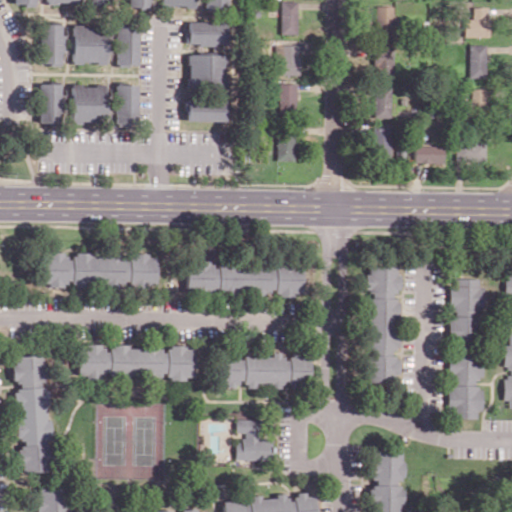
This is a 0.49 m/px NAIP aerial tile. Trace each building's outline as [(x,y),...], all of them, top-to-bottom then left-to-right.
[(203,0),(203,10),(225,10),(225,0),(203,0)] [(296,33),(295,1),(279,1),(279,33),(296,33)] [(391,35),(391,6),(375,5),(374,35),(391,35)] [(487,37),(487,7),(471,7),(471,18),(463,18),(462,36),(487,37)] [(185,44),(225,45),(226,22),(186,21),(185,44)] [(61,24),(39,23),(38,64),(60,64),(61,24)] [(70,62),(105,63),(106,26),(71,25),(70,62)] [(137,26),(115,25),(114,65),(136,65),(137,26)] [(273,44),(272,74),(297,75),(298,45),(273,44)] [(485,44),(467,44),(467,77),(484,77),(485,44)] [(391,48),(372,49),(372,78),(392,77),(391,48)] [(221,53),(186,54),(186,87),(222,87),(221,53)] [(59,83),(37,83),(37,122),(59,123),(59,83)] [(294,83),(277,83),(277,111),(295,111),(294,83)] [(70,123),(105,122),(104,84),(69,84),(70,123)] [(113,125),(136,125),(136,84),(114,84),(113,125)] [(391,116),(389,87),(372,88),(372,117),(391,116)] [(469,100),(464,99),(464,114),(484,114),(484,89),(470,88),(469,100)] [(224,121),(224,100),(185,99),(184,120),(224,121)] [(371,158),(390,159),(391,125),(372,125),(371,158)] [(275,161),(294,160),(293,132),(275,132),(275,161)] [(454,143),(455,162),(484,161),(484,142),(454,143)] [(443,146),(413,145),(413,162),(442,163),(443,146)] [(155,286),(154,255),(88,255),(88,252),(73,252),(73,258),(64,258),(64,252),(40,252),(40,285),(64,285),(64,284),(125,283),(125,286),(155,286)] [(300,264),(213,263),(213,260),(185,260),(184,291),(272,292),(272,295),(300,295),(300,264)] [(366,381),(396,381),(396,354),(397,266),(365,266),(364,291),(366,291),(366,381)] [(511,275),(504,275),(505,344),(503,344),(503,376),(501,376),(501,400),(506,400),(506,407),(511,407),(511,275)] [(447,339),(473,339),(473,314),(480,314),(481,278),(449,278),(449,309),(454,309),(454,316),(447,316),(447,339)] [(190,379),(192,346),(166,344),(166,348),(104,345),(104,346),(76,344),(75,376),(103,377),(103,375),(163,378),(190,379)] [(309,384),(307,354),(287,355),(287,358),(280,358),(279,352),(270,352),(270,355),(235,357),(216,358),(218,386),(236,384),(235,381),(243,380),(244,387),(309,384)] [(48,470),(42,354),(11,356),(12,386),(15,438),(21,438),(22,447),(17,447),(18,472),(48,470)] [(448,357),(448,384),(446,384),(446,410),(450,410),(451,418),(475,418),(475,410),(479,410),(479,379),(481,379),(481,357),(448,357)] [(259,419),(234,419),(233,432),(241,432),(241,442),(233,442),(233,459),(270,460),(270,435),(258,435),(259,419)] [(398,511),(399,478),(400,478),(400,453),(368,452),(368,479),(373,479),(373,487),(367,487),(366,511),(398,511)] [(62,511),(61,485),(34,486),(35,511),(62,511)]
